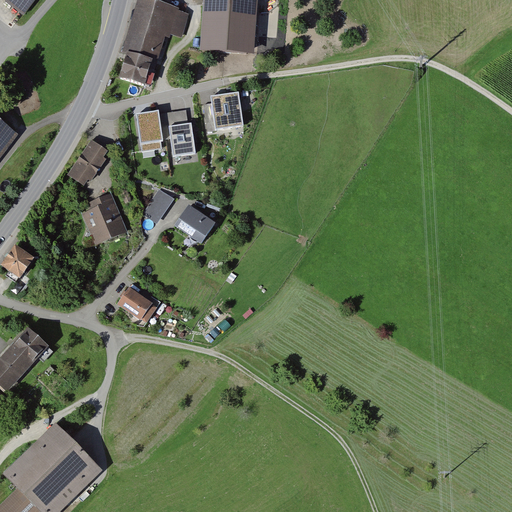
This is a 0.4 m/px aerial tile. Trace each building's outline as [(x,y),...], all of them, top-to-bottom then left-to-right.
[(35,0),(0,0),(0,20),(12,30),(35,0)] [(180,11),(141,0),(139,0),(123,56),(127,57),(120,81),(143,88),(148,72),(155,74),(166,34),(182,39),(188,17),(179,14),(180,11)] [(257,0),(205,0),(201,55),(253,59),(257,0)] [(244,126),(239,93),(211,97),(212,104),(204,105),(208,132),(244,126)] [(159,112),(136,116),(141,144),(171,140),(174,157),(196,154),(192,124),(183,126),(181,112),(159,115),(159,112)] [(0,159),(18,139),(0,123),(0,159)] [(108,154),(92,142),(67,177),(83,189),(108,154)] [(175,201),(160,192),(143,217),(158,226),(175,201)] [(91,211),(83,214),(96,247),(128,234),(113,195),(88,205),(91,211)] [(216,224),(189,207),(176,228),(202,245),(216,224)] [(34,261),(15,247),(0,265),(0,269),(17,282),(34,261)] [(157,309),(130,290),(119,306),(146,325),(157,309)] [(49,347),(29,330),(0,362),(0,387),(7,394),(49,347)] [(59,511),(101,471),(57,425),(5,476),(19,491),(0,510),(0,511),(59,511)]
